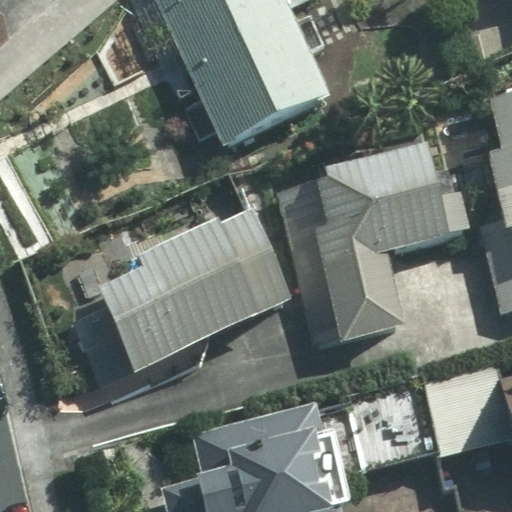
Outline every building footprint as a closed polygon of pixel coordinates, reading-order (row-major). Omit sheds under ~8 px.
[(148,0),(219,160),(332,111),(283,0),(148,0)] [(499,165),(477,169),(508,324),(511,322),(511,110),(489,115),(499,165)] [(444,258),(425,162),(280,192),(314,361),(402,343),(387,269),(444,258)] [(87,318),(65,328),(101,409),(291,325),(245,219),(77,293),(87,318)] [(511,374),(189,438),(189,439),(198,491),(160,498),(162,511),(341,511),(338,489),(511,454),(511,374)]
